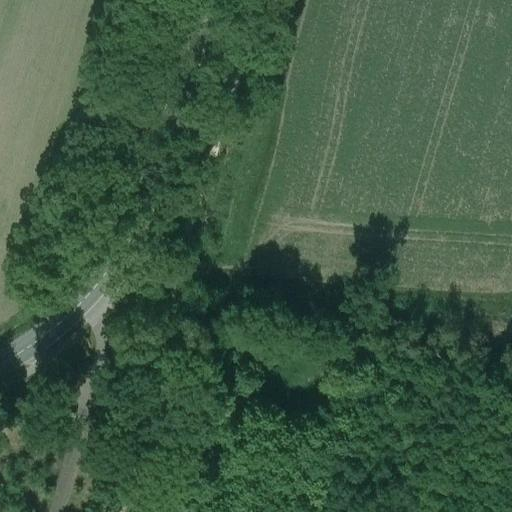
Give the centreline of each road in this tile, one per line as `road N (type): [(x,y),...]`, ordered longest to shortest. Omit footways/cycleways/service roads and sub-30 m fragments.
road 1 (secondary): [(215,0),(160,191),(90,292),(35,345),(0,365)]
road 2 (track): [(319,279),(147,269),(116,258)]
